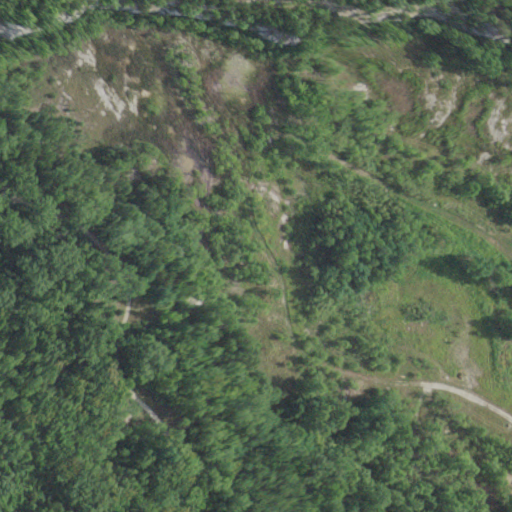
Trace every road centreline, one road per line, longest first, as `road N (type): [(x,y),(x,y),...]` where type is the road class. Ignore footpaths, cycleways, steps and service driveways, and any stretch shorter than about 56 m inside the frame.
road 1 (track): [(511,417),(457,389),(366,376),(301,349),(284,267),(257,233),(262,191),(301,130),(511,245)]
road 2 (track): [(207,511),(192,498),(177,436),(119,365),(132,304),(126,275),(73,226),(14,198),(0,208)]
